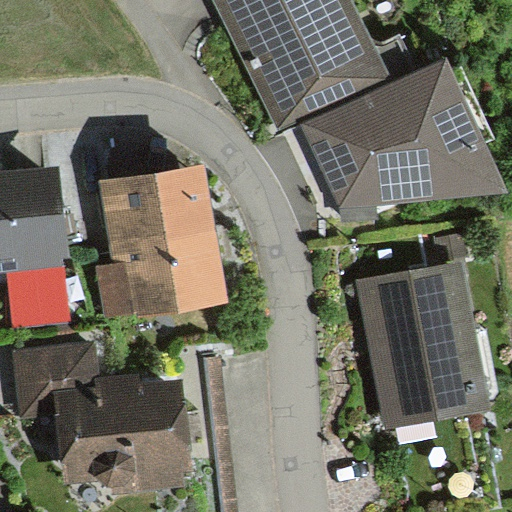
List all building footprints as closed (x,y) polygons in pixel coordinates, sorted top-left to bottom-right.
[(219,0),(279,123),(384,72),(348,0),(219,0)] [(447,59),(305,123),(343,209),(503,192),(447,59)] [(230,287),(207,148),(104,164),(119,259),(97,262),(105,307),(230,287)] [(63,244),(71,243),(60,152),(0,159),(0,264),(64,257),(63,244)] [(353,283),(383,428),(491,406),(462,261),(353,283)] [(21,271),(25,318),(88,312),(83,265),(21,271)] [(187,449),(178,373),(96,383),(90,331),(16,340),(24,410),(66,405),(73,462),(109,458),(113,486),(181,478),(177,450),(187,449)]
